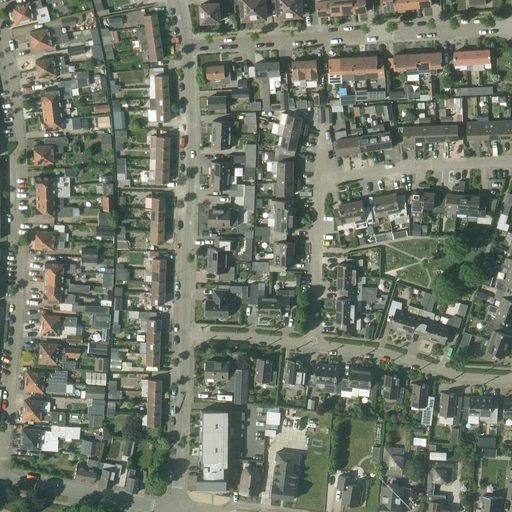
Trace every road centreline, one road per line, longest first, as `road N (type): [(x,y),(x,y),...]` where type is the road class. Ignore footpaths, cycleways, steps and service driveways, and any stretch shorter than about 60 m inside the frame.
road 1 (residential): [(4,442),(21,231),(12,162),(20,143),(0,23)]
road 2 (residential): [(187,47),(511,24)]
road 3 (tertiary): [(185,334),(187,47)]
road 4 (residential): [(511,384),(316,344)]
road 5 (residential): [(317,182),(411,166),(511,162)]
road 6 (unclassified): [(173,510),(0,474)]
road 7 (tertiary): [(173,510),(185,334)]
road 8 (residential): [(316,344),(317,182)]
road 9 (residential): [(316,344),(185,334)]
